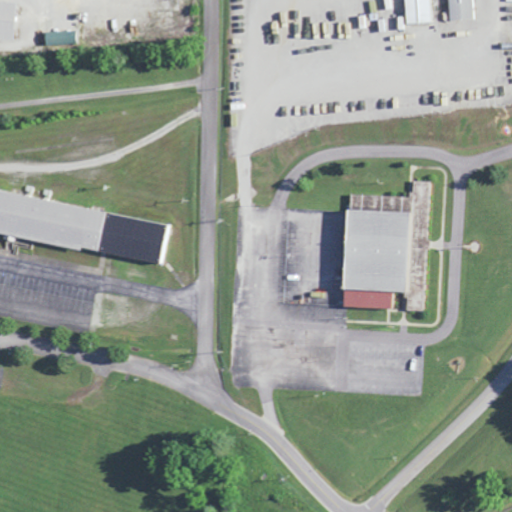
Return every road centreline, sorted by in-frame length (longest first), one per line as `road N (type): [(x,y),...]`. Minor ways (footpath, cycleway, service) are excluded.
road 1 (residential): [(210,0),(203,400)]
road 2 (residential): [(345,511),(273,439),(174,385),(0,339)]
road 3 (residential): [(210,83),(0,109)]
road 4 (residential): [(511,368),(369,511)]
